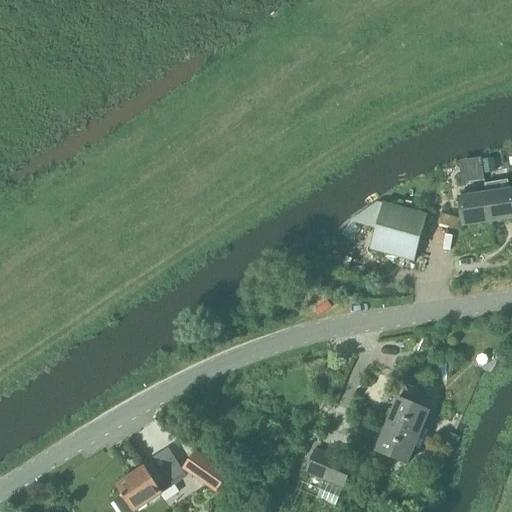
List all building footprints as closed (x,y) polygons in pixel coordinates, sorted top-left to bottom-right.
[(463,226),(511,219),(511,190),(510,191),(508,181),(485,185),(486,194),(477,196),(476,191),(462,193),(462,198),(459,198),(463,226)] [(382,203),(370,250),(413,263),(427,216),(382,203)] [(402,430),(424,439),(427,432),(423,430),(431,412),(415,404),(421,391),(406,384),(400,398),(399,398),(388,423),(402,430)] [(402,430),(388,423),(376,451),(408,465),(416,447),(420,449),(424,439),(402,430)] [(134,511),(187,477),(170,449),(137,470),(139,473),(118,487),(124,495),(115,501),(121,511),(131,511),(134,511)] [(344,488),(354,466),(315,450),(306,472),(344,488)] [(196,453),(184,469),(207,485),(217,492),(228,476),(196,453)]
